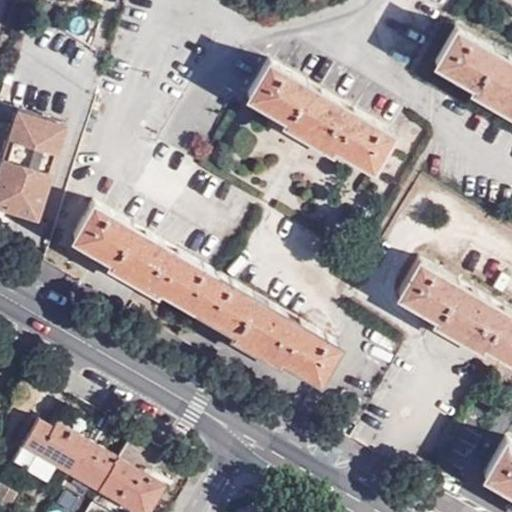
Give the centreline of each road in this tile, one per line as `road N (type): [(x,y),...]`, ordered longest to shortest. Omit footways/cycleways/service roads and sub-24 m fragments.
road 1 (tertiary): [(0,294),(245,435)]
road 2 (unknown): [(246,0),(141,156)]
road 3 (tertiary): [(245,435),(374,511)]
road 4 (unknown): [(363,48),(470,109)]
